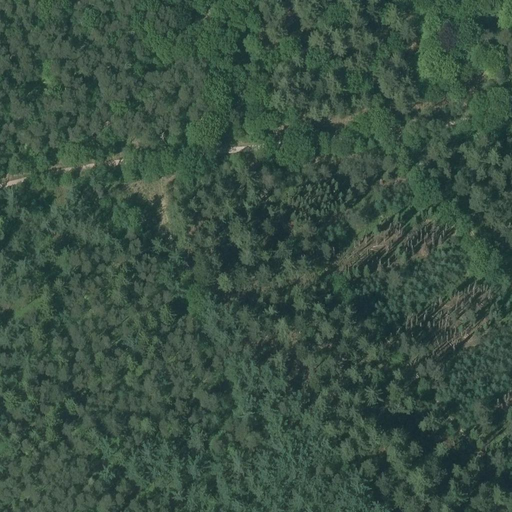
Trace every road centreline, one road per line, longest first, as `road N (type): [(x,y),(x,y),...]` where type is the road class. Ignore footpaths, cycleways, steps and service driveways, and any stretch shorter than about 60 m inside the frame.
road 1 (track): [(0,187),(101,165),(511,115)]
road 2 (track): [(511,288),(399,154),(395,131)]
